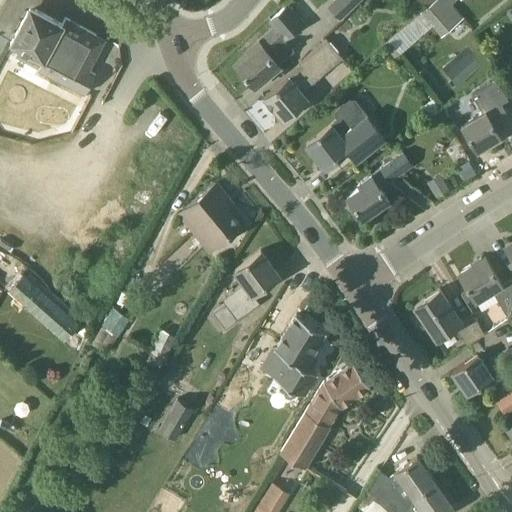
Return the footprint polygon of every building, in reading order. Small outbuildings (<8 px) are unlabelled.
[(334,0),(329,5),(341,17),(358,0),(334,0)] [(434,0),(420,12),(442,36),(464,17),(452,4),(456,0),(434,0)] [(237,64),(254,85),(279,64),(295,51),(285,39),(304,22),(288,3),(268,20),(273,26),(233,61),(236,65),(237,64)] [(29,11),(12,43),(21,48),(16,56),(80,90),(91,71),(79,65),(96,35),(66,18),(63,24),(35,9),(35,11),(30,12),(29,11)] [(401,52),(409,45),(397,32),(389,39),(401,52)] [(300,63),(302,66),(265,97),(283,119),(309,98),(303,91),(343,57),(328,39),(300,63)] [(462,69),(474,61),(467,50),(444,65),(452,78),(463,71),(462,69)] [(478,97),(486,111),(462,125),(478,150),(501,136),(494,123),(508,114),(493,88),(478,97)] [(433,98),(421,107),(430,118),(442,109),(433,98)] [(325,167),(357,142),(366,153),(385,138),(355,100),(351,100),(337,110),(337,115),(339,118),(307,143),(325,167)] [(442,109),(453,126),(466,118),(456,101),(442,109)] [(399,173),(390,161),(359,183),(361,186),(348,195),(363,218),(399,193),(389,180),(399,173)] [(477,174),(469,161),(459,167),(467,181),(477,174)] [(193,223),(214,248),(242,225),(228,208),(234,203),(216,182),(186,208),(196,220),(193,223)] [(260,303),(253,293),(279,274),(261,250),(235,269),(245,282),(222,299),(225,303),(214,311),(226,328),(260,303)] [(511,315),(511,281),(504,287),(502,284),(503,283),(486,256),(459,272),(476,299),(492,289),(509,317),(511,315)] [(65,339),(79,323),(24,273),(10,290),(65,339)] [(437,338),(456,325),(470,344),(487,333),(473,312),(462,320),(440,288),(415,305),(437,338)] [(327,332),(298,314),(277,349),(289,356),(276,376),(305,394),(318,373),(307,365),(327,332)] [(150,352),(151,352),(164,359),(177,336),(163,328),(150,352)] [(468,393),(493,376),(498,383),(511,373),(511,346),(510,349),(510,350),(486,366),(478,354),(453,371),(468,393)] [(330,425),(330,424),(342,405),(342,406),(371,386),(353,361),(324,381),(281,451),(305,466),(330,425)] [(511,377),(493,391),(509,414),(511,412),(511,421),(507,425),(511,432),(511,377)] [(175,438),(192,409),(175,399),(158,429),(175,438)] [(278,511),(301,466),(281,456),(253,511),(278,511)] [(379,470),(364,493),(360,500),(375,510),(373,511),(406,511),(418,494),(435,481),(417,456),(396,471),(396,472),(389,476),(379,470)] [(445,511),(453,507),(435,481),(418,494),(406,511),(445,511)]
